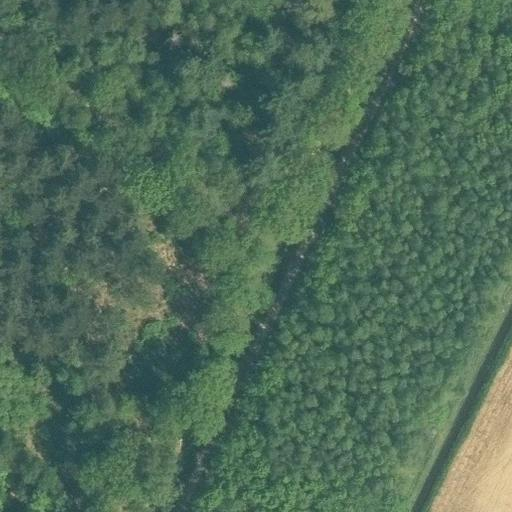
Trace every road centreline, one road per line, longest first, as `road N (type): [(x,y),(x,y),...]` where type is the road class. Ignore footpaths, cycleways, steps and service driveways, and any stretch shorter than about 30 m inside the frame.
road 1 (track): [(284,253),(0,37)]
road 2 (track): [(296,256),(416,0)]
road 3 (track): [(175,511),(296,256)]
